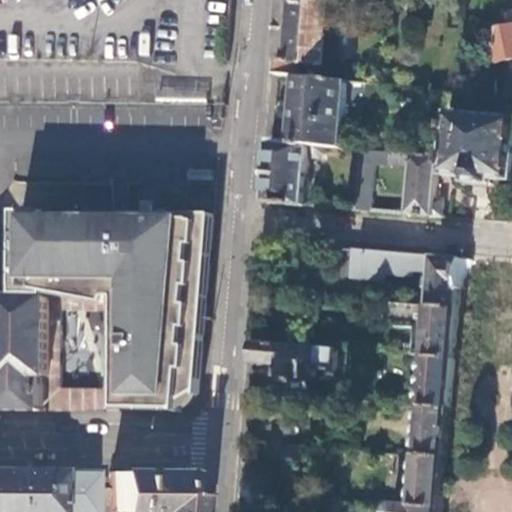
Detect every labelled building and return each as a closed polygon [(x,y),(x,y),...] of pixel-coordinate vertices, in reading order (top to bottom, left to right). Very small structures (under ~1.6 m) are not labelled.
[(284,0),(282,28),(278,73),(297,75),(300,75),(301,60),(327,62),(332,0),(284,0)] [(511,23),(501,25),(497,60),(511,57),(511,23)] [(367,80),(300,75),(297,75),(291,143),(325,146),(341,147),(344,120),(364,121),(367,80)] [(446,173),(511,178),(511,104),(491,103),(490,115),(451,112),(446,173)] [(269,172),(267,201),(305,204),(309,157),(320,157),(325,154),(325,146),(291,143),(272,142),(269,172)] [(438,154),(361,149),(357,209),(372,209),(375,162),(411,165),(407,212),(434,215),(435,196),(438,154)] [(445,197),(435,196),(434,215),(443,216),(445,197)] [(213,249),(216,215),(172,214),(172,217),(166,216),(166,213),(124,213),(124,229),(114,229),(114,213),(22,212),(21,296),(8,295),(7,293),(4,293),(0,290),(0,378),(3,378),(2,410),(34,410),(43,410),(44,377),(50,376),(50,299),(122,300),(122,339),(124,340),(133,376),(121,375),(120,412),(182,413),(182,402),(201,393),(205,347),(202,347),(203,332),(206,332),(208,306),(206,305),(207,292),(210,291),(212,263),(210,263),(211,249),(213,249)] [(458,307),(462,256),(432,254),(356,248),(354,279),(429,285),(428,304),(458,307)] [(511,260),(462,256),(458,307),(456,337),(503,340),(504,325),(511,325),(511,260)] [(456,337),(458,307),(428,304),(388,301),(387,322),(415,325),(413,353),(424,354),(455,356),(456,337)] [(340,346),(255,339),(253,361),(278,363),(278,371),(277,373),(317,376),(318,365),(337,367),(340,346)] [(451,405),(455,356),(424,354),(421,394),(420,402),(451,405)] [(410,401),(420,402),(421,394),(410,393),(410,401)] [(447,455),(451,405),(420,402),(416,453),(447,455)] [(310,461),(312,445),(286,443),(285,459),(310,461)] [(412,503),(443,506),(447,455),(416,453),(412,503)] [(0,511),(90,511),(91,472),(0,470),(0,511)] [(273,474),(244,471),(242,491),(272,493),(273,474)] [(146,511),(145,511),(189,511),(192,489),(191,484),(189,480),(186,477),(183,475),(179,473),(176,472),(145,472),(110,472),(112,511),(146,511)] [(242,491),(240,511),(256,511),(271,511),(273,493),(272,493),(242,491)] [(442,511),(443,506),(412,503),(396,502),(390,505),(389,511),(442,511)]
